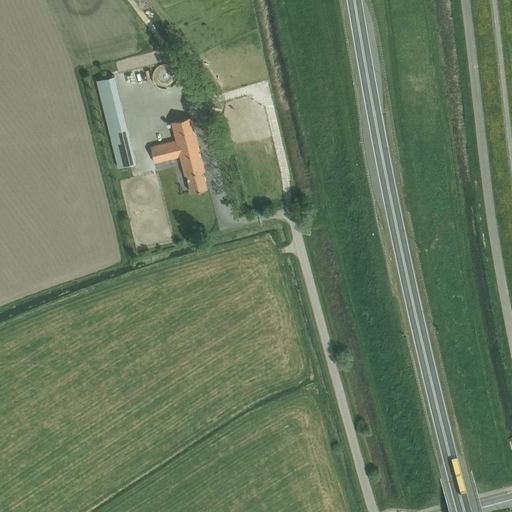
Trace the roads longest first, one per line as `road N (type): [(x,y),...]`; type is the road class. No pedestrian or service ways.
road 1 (trunk): [(464,511),(407,285),(354,0)]
road 2 (unclassified): [(511,345),(465,0)]
road 3 (unclassified): [(372,511),(293,225),(278,213),(259,218)]
